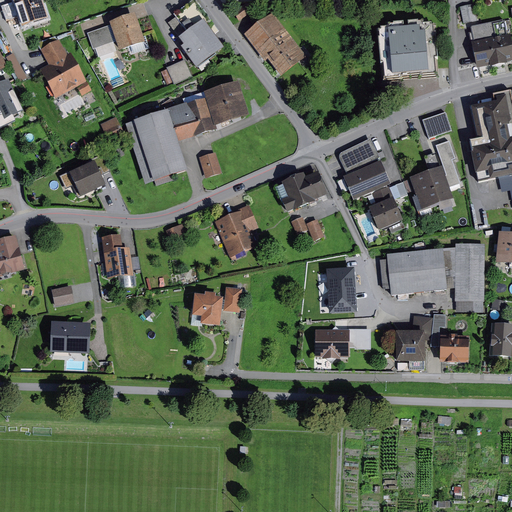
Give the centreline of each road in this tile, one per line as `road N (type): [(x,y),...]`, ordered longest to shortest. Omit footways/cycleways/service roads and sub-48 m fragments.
road 1 (residential): [(210,371),(511,379)]
road 2 (residential): [(319,152),(381,297),(393,310),(436,312)]
road 3 (residential): [(0,232),(27,221),(162,221),(205,204)]
road 4 (residential): [(319,152),(511,83)]
road 5 (residential): [(287,103),(195,150),(205,204)]
road 6 (residential): [(213,0),(287,103)]
road 7 (residential): [(205,204),(319,152)]
